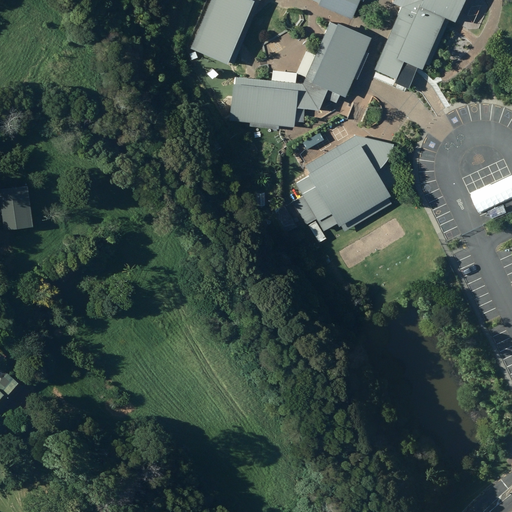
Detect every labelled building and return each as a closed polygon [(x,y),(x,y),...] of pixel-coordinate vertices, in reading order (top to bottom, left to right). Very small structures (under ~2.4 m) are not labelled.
[(209,0),(189,49),(225,64),(226,62),(232,65),(259,0),(209,0)] [(311,0),(318,3),(316,6),(350,21),(358,0),(362,2),(362,0),(311,0)] [(419,71),(443,19),(452,23),(462,0),(393,0),(392,4),(401,8),(373,71),(394,80),(393,84),(407,90),(416,69),(419,71)] [(511,1),(507,0),(506,0),(500,29),(511,31),(511,1)] [(270,81),(235,78),(234,85),(231,85),(228,121),(249,123),(248,127),(277,130),(277,126),(291,128),(292,122),(301,123),(303,109),(316,111),(322,98),(334,103),(338,95),(343,98),(352,79),(355,80),(367,53),(363,52),(368,40),(330,23),(315,56),(305,51),(295,74),(304,78),(301,85),(294,84),(295,74),(272,72),(270,81)] [(392,146),(353,136),(304,166),(309,174),(306,175),(307,177),(294,185),(301,197),(291,203),(305,225),(315,219),(323,232),(335,224),(337,227),(339,226),(343,232),(390,204),(387,198),(388,197),(386,194),(401,185),(386,160),(388,156),(392,146)] [(220,176),(229,171),(225,164),(216,168),(220,176)] [(461,177),(471,198),(493,187),(484,166),(461,177)] [(31,228),(25,186),(0,189),(0,210),(3,231),(31,228)] [(264,190),(255,191),(257,206),(266,205),(264,190)] [(296,227),(282,202),(271,209),(285,234),(296,227)] [(3,398),(15,384),(4,374),(0,379),(0,395),(1,395),(3,398)]
